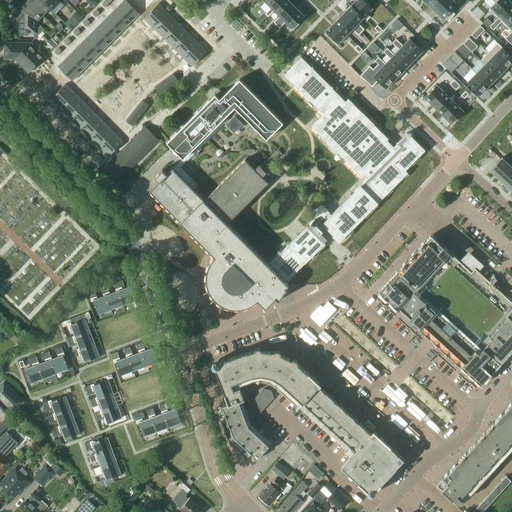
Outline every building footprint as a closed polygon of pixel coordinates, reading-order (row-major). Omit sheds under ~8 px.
[(43,15),(27,0),(26,0),(20,6),(37,22),(43,15)] [(27,0),(43,15),(50,9),(50,8),(41,0),(27,0)] [(41,0),(50,8),(50,9),(52,11),(60,2),(58,0),(41,0)] [(126,0),(123,0),(115,9),(130,23),(140,13),(126,0)] [(266,2),(261,7),(266,13),(265,14),(268,16),(274,10),(284,0),(266,0),(265,1),(266,2)] [(280,16),(274,22),(277,25),(295,6),(288,0),(284,0),(274,10),(280,16)] [(364,0),(356,0),(352,5),(364,17),(373,8),(364,0)] [(433,0),(429,5),(436,12),(447,0),(433,0)] [(447,0),(436,12),(443,18),(444,17),(448,21),(455,14),(451,10),(460,0),(447,0)] [(511,2),(509,0),(492,0),(495,3),(489,9),(498,18),(511,3),(511,2)] [(492,24),(490,26),(493,30),(502,21),(507,26),(511,20),(511,3),(498,18),(492,24)] [(159,4),(144,18),(154,28),(169,13),(159,4)] [(352,5),(343,14),(362,32),(364,29),(358,23),(364,17),(352,5)] [(37,22),(20,6),(20,7),(13,14),(18,19),(18,35),(28,35),(28,33),(34,33),(34,39),(44,30),(40,26),(39,27),(36,27),(36,22),(37,22)] [(295,6),(277,25),(280,28),(286,22),(292,28),(304,15),(295,6)] [(115,9),(106,18),(120,33),(130,23),(115,9)] [(169,13),(154,28),(164,37),(178,23),(169,13)] [(263,13),(256,21),(259,24),(267,16),(263,13)] [(343,14),(334,23),(347,35),(353,29),(359,35),(362,32),(343,14)] [(106,18),(96,28),(111,42),(120,33),(106,18)] [(486,18),(482,22),(488,28),(490,26),(492,24),(486,18)] [(178,23),(164,37),(173,47),(188,32),(178,23)] [(334,23),(326,32),(338,44),(347,35),(334,23)] [(480,26),(471,35),(476,39),(485,30),(480,26)] [(96,28),(87,37),(101,52),(111,42),(96,28)] [(388,28),(383,33),(386,36),(391,31),(388,28)] [(51,37),(48,34),(47,32),(42,37),(46,41),(51,37)] [(188,32),(173,47),(183,57),(197,42),(188,32)] [(87,37),(77,47),(92,61),(101,52),(87,37)] [(469,37),(463,43),(472,52),(478,46),(469,37)] [(51,38),(47,42),(53,48),(57,44),(51,38)] [(396,39),(392,42),(399,49),(412,62),(423,51),(410,38),(403,45),(396,39)] [(494,39),(485,48),(489,51),(506,68),(511,62),(511,56),(498,43),(494,39)] [(197,42),(183,57),(193,66),(207,52),(197,42)] [(15,59),(31,43),(5,43),(5,59),(15,59)] [(31,43),(15,59),(22,66),(38,50),(31,43)] [(463,43),(457,49),(466,57),(472,52),(463,43)] [(77,47),(67,57),(82,71),(92,61),(77,47)] [(387,48),(384,51),(390,58),(403,71),(412,62),(399,49),(394,54),(387,48)] [(38,50),(22,66),(29,73),(45,57),(38,50)] [(489,51),(480,60),(485,64),(497,77),(506,68),(493,56),(489,51)] [(450,56),(443,64),(451,72),(459,64),(450,56)] [(67,57),(58,66),(73,81),(82,71),(67,57)] [(379,57),(375,60),(378,64),(394,80),(403,71),(390,58),(385,63),(379,57)] [(480,60),(472,69),(476,73),(489,86),(497,77),(485,64),(480,60)] [(300,61),(285,75),(325,114),(313,126),(363,176),(366,173),(369,177),(382,165),(398,182),(405,175),(402,173),(422,153),(425,150),(408,132),(405,135),(394,146),(387,140),(388,138),(348,98),(343,104),(300,61)] [(370,66),(361,75),(372,86),(378,80),(386,88),(394,80),(378,64),(373,69),(370,66)] [(435,78),(442,84),(450,74),(444,68),(435,78)] [(476,73),(467,82),(480,95),(489,86),(476,73)] [(240,79),(220,99),(215,94),(167,142),(183,158),(223,119),(233,129),(241,125),(229,113),(235,107),(267,139),(283,122),(240,79)] [(66,84),(51,99),(61,108),(75,93),(66,84)] [(437,85),(425,97),(433,106),(446,94),(437,85)] [(85,103),(75,93),(61,108),(70,118),(85,103)] [(446,94),(433,106),(442,115),(455,102),(446,94)] [(455,102),(442,115),(451,124),(464,111),(455,102)] [(85,103),(70,118),(80,127),(94,113),(85,103)] [(94,113),(80,127),(89,137),(104,122),(94,113)] [(104,122),(89,137),(99,146),(113,132),(104,122)] [(113,132),(99,146),(109,156),(123,141),(113,132)] [(502,157),(490,170),(499,178),(510,165),(502,157)] [(160,181),(150,190),(215,256),(212,259),(210,262),(208,266),(207,270),(206,274),(206,278),(207,284),(209,290),(211,294),(215,298),(220,302),(226,305),(230,307),(234,307),(240,307),(244,306),(248,305),(252,303),(256,300),(257,299),(265,307),(275,297),(278,300),(287,288),(285,287),(288,284),(286,281),(269,264),(228,222),(268,182),(263,176),(267,172),(259,164),(255,168),(246,159),(204,200),(173,168),(167,174),(163,169),(155,177),(160,181)] [(511,166),(510,165),(499,178),(507,185),(511,179),(511,166)] [(382,166),(369,177),(332,215),(323,206),(321,206),(313,214),(313,215),(315,218),(269,264),(286,281),(332,235),(339,241),(398,182),(382,166)] [(443,246),(431,235),(379,291),(481,385),(511,351),(511,301),(475,268),(474,268),(475,269),(472,272),(452,254),(444,246),(443,246)] [(122,280),(114,283),(117,291),(118,291),(123,305),(136,300),(133,292),(134,292),(133,291),(131,286),(123,289),(122,287),(125,286),(122,280)] [(108,288),(102,290),(104,296),(105,295),(111,310),(123,305),(118,291),(117,291),(110,294),(110,292),(108,288)] [(95,292),(90,295),(92,301),(93,301),(98,314),(111,310),(105,295),(104,296),(98,298),(95,292)] [(83,314),(61,323),(63,327),(69,325),(70,330),(73,329),(75,335),(76,336),(90,331),(85,319),(83,314)] [(4,328),(11,335),(18,328),(11,321),(4,328)] [(344,344),(350,337),(339,328),(333,335),(344,344)] [(75,335),(67,338),(70,347),(76,345),(75,342),(77,341),(80,348),(80,349),(94,344),(90,331),(76,336),(75,335)] [(142,342),(136,344),(139,350),(140,352),(146,366),(159,361),(156,353),(156,352),(154,347),(146,350),(145,348),(142,342)] [(80,348),(74,350),(76,356),(82,354),(85,362),(90,360),(91,360),(99,357),(94,344),(80,349),(80,348)] [(52,359),(51,360),(56,374),(69,369),(66,361),(65,360),(64,355),(65,355),(62,347),(53,350),(56,356),(58,355),(59,357),(52,359)] [(130,347),(124,349),(127,357),(128,357),(133,371),(146,366),(140,352),(133,355),(132,352),(130,347)] [(218,362),(214,364),(215,368),(225,394),(223,395),(227,404),(222,406),(221,407),(222,410),(224,411),(231,430),(231,432),(232,434),(234,438),(236,440),(238,440),(253,454),(254,455),(256,453),(259,456),(260,456),(269,445),(248,426),(239,400),(247,397),(243,387),(254,383),(261,382),(269,383),(276,388),(298,408),(299,407),(351,455),(349,457),(341,466),(344,468),(359,483),(368,491),(372,494),(375,491),(381,484),(379,483),(385,476),(387,477),(397,467),(397,466),(404,458),(391,446),(374,431),(371,433),(319,385),(321,384),(319,382),(299,364),(298,360),(294,358),(292,359),(281,354),(282,352),(280,350),(276,349),(274,351),(263,349),(259,347),(255,348),(254,350),(243,353),(228,358),(218,362)] [(40,364),(38,364),(43,378),(56,374),(51,360),(52,359),(49,351),(42,354),(44,360),(47,359),(47,361),(40,364)] [(117,352),(111,354),(114,359),(113,359),(115,362),(116,362),(121,375),(133,371),(128,357),(127,357),(120,360),(117,352)] [(34,366),(25,369),(27,374),(27,375),(28,375),(31,383),(43,378),(38,364),(40,364),(37,356),(28,359),(30,365),(33,364),(34,366)] [(94,384),(85,387),(89,395),(97,392),(98,396),(99,398),(113,393),(108,380),(100,383),(99,383),(94,385),(94,384)] [(22,401),(15,394),(2,382),(0,384),(0,398),(13,411),(22,401)] [(150,397),(160,394),(155,382),(146,386),(150,397)] [(263,388),(250,403),(253,411),(260,413),(274,398),(271,390),(263,388)] [(98,396),(90,399),(93,407),(101,404),(103,409),(104,411),(117,405),(113,393),(99,398),(98,396)] [(51,400),(43,403),(46,411),(54,408),(56,412),(57,414),(70,409),(65,396),(57,399),(56,399),(52,401),(51,400)] [(448,472),(441,480),(442,481),(440,482),(439,484),(442,487),(441,488),(454,500),(455,499),(461,505),(511,449),(511,402),(448,472)] [(165,403),(159,406),(162,413),(163,413),(168,427),(182,422),(179,414),(179,413),(178,413),(177,408),(168,411),(167,409),(165,403)] [(103,409),(95,412),(98,420),(104,418),(103,415),(105,415),(108,423),(122,418),(117,405),(104,411),(103,409)] [(153,408),(147,410),(150,418),(151,418),(156,432),(168,427),(163,413),(162,413),(156,416),(153,408)] [(56,412),(48,415),(51,424),(59,421),(61,425),(61,426),(75,421),(70,409),(57,414),(56,412)] [(143,412),(134,415),(137,423),(139,423),(144,436),(156,432),(151,418),(150,418),(143,421),(142,418),(145,417),(143,412)] [(0,423),(0,434),(13,421),(7,416),(2,421),(0,423)] [(61,425),(52,428),(56,436),(64,433),(66,439),(71,437),(72,437),(80,434),(75,421),(61,426),(61,425)] [(4,432),(0,436),(0,472),(9,464),(2,458),(6,454),(16,443),(4,432)] [(93,440),(85,443),(87,451),(95,448),(97,453),(98,454),(112,449),(107,437),(99,439),(98,440),(94,442),(93,440)] [(97,453),(95,454),(97,460),(99,459),(102,466),(102,467),(116,462),(112,449),(98,454),(97,453)] [(6,454),(2,458),(9,464),(12,460),(6,454)] [(33,477),(38,482),(51,468),(50,466),(46,461),(42,466),(43,467),(33,477)] [(278,461),(271,469),(283,479),(290,471),(278,461)] [(102,466),(94,469),(96,475),(104,472),(107,480),(121,475),(116,462),(102,467),(102,466)] [(318,462),(312,468),(322,477),(328,471),(318,462)] [(56,463),(51,467),(61,476),(65,471),(56,463)] [(22,489),(23,490),(30,483),(22,476),(25,473),(26,474),(29,471),(25,467),(24,469),(23,468),(18,472),(13,467),(7,474),(8,475),(0,483),(0,484),(4,487),(1,490),(8,497),(11,494),(14,497),(22,489)] [(52,476),(56,472),(51,468),(38,482),(42,485),(51,476),(52,476)] [(146,473),(141,478),(145,482),(150,478),(146,473)] [(271,483),(259,496),(269,505),(281,492),(284,494),(291,486),(287,483),(285,485),(277,477),(271,483)] [(323,488),(320,490),(326,495),(328,497),(336,488),(329,481),(326,484),(323,488)] [(182,482),(181,482),(178,486),(187,494),(191,490),(182,482)] [(282,509),(279,511),(294,511),(304,502),(298,497),(303,491),(308,486),(303,482),(280,507),(282,509)] [(308,493),(313,498),(314,497),(320,490),(323,488),(317,483),(308,493)] [(75,496),(81,502),(90,493),(84,487),(75,496)] [(131,487),(123,496),(130,503),(139,494),(131,487)] [(328,497),(327,498),(340,510),(349,500),(336,488),(328,497)] [(31,494),(19,507),(24,511),(42,511),(46,508),(48,506),(42,500),(40,502),(38,500),(42,496),(35,490),(31,494)] [(181,490),(172,500),(177,505),(176,505),(183,511),(199,511),(202,509),(190,498),(188,500),(185,496),(187,495),(181,490)] [(326,495),(320,490),(314,497),(314,498),(301,511),(325,511),(319,506),(324,500),(323,499),(326,495)] [(80,511),(90,511),(95,507),(87,500),(78,510),(80,511)]
